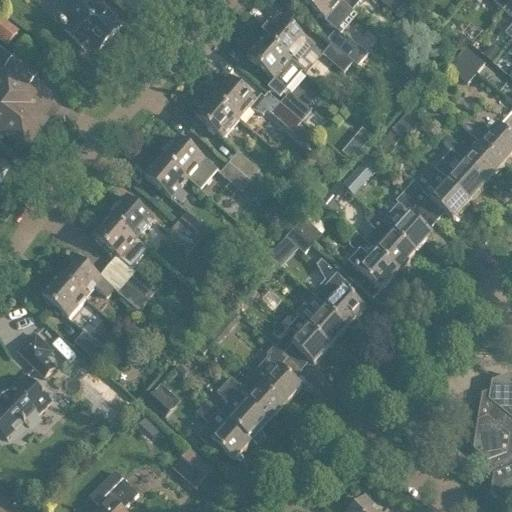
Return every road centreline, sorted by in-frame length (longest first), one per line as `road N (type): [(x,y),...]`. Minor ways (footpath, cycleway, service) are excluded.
road 1 (residential): [(0,261),(214,0)]
road 2 (residential): [(352,444),(467,316)]
road 3 (residential): [(457,511),(352,444)]
